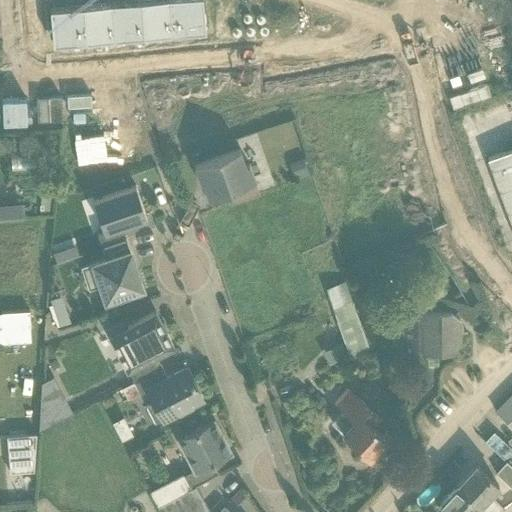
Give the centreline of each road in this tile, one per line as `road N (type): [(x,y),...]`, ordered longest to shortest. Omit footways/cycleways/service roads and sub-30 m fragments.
road 1 (residential): [(16,0),(24,59),(47,67),(399,42),(468,250),(511,294)]
road 2 (residential): [(282,511),(171,205)]
road 3 (residential): [(511,369),(381,511)]
